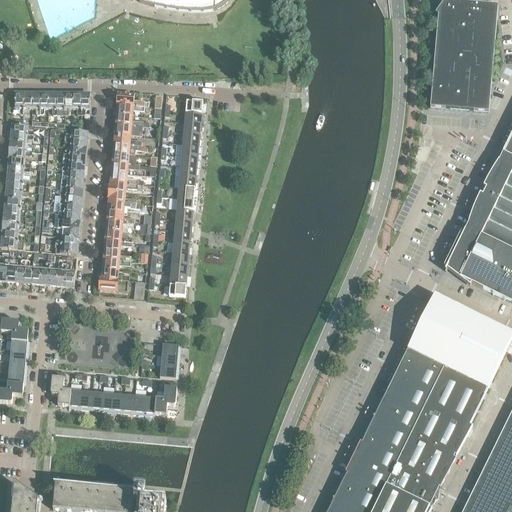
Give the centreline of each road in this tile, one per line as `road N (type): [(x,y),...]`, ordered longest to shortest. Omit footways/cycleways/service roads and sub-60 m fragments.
road 1 (tertiary): [(261,511),(290,420),(363,253)]
road 2 (tertiary): [(363,253),(396,126),(397,0)]
road 3 (unclassified): [(310,511),(420,280)]
road 4 (residential): [(102,87),(83,308)]
road 5 (residential): [(45,511),(46,495),(28,482),(42,305)]
road 6 (unclassified): [(420,280),(511,93)]
road 7 (unclassified): [(446,511),(511,371)]
road 8 (residential): [(102,87),(242,93)]
